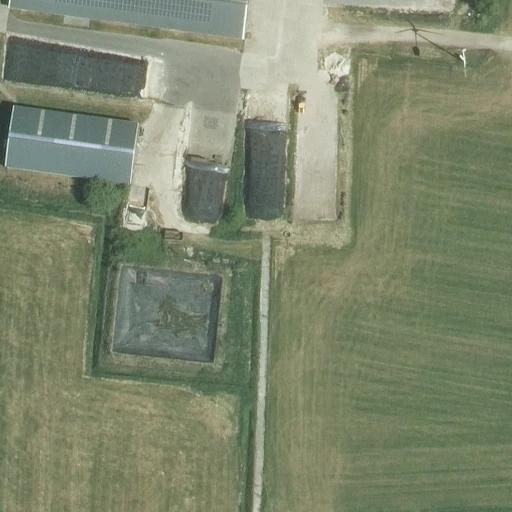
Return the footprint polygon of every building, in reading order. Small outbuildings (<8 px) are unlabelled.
[(11,0),(10,12),(171,33),(243,43),(248,0),(11,0)] [(139,126),(13,109),(5,171),(131,188),(139,126)] [(221,222),(232,135),(196,130),(185,218),(221,222)] [(250,215),(287,215),(288,152),(251,152),(250,215)] [(301,218),(338,219),(339,175),(302,174),(301,218)] [(134,197),(128,224),(146,228),(152,201),(134,197)]
